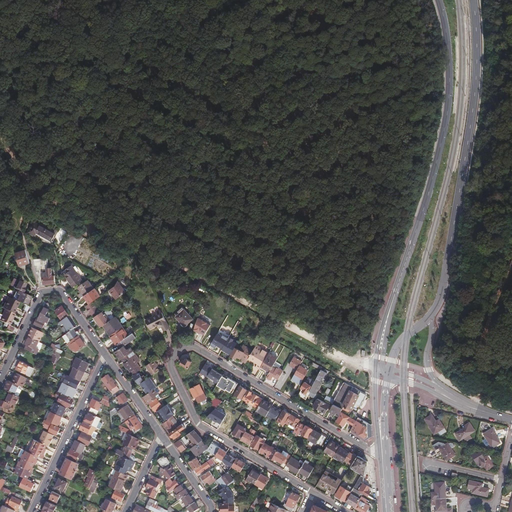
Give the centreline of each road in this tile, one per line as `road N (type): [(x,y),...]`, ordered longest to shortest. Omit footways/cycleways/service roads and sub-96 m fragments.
road 1 (residential): [(383,454),(194,346),(178,349),(171,371),(196,421),(313,492)]
road 2 (track): [(377,368),(36,189),(0,137)]
road 3 (secondary): [(438,0),(448,50),(446,118),(377,368)]
road 4 (secondary): [(430,314),(442,287),(468,136),(473,0)]
road 5 (residential): [(0,379),(44,290),(61,290),(106,355)]
road 6 (residential): [(33,511),(106,355)]
road 7 (track): [(480,399),(485,334),(511,278)]
road 8 (tertiary): [(479,410),(430,375),(430,314)]
